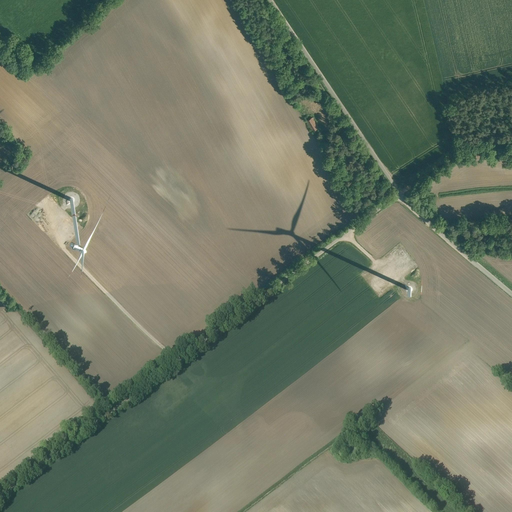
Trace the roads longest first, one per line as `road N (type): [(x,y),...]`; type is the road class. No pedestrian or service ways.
road 1 (track): [(33,220),(187,376),(207,384),(238,376),(400,247),(429,240),(462,253)]
road 2 (unclassified): [(0,498),(196,343),(399,198)]
road 3 (unclassified): [(270,0),(399,198)]
road 4 (unclassified): [(399,198),(511,295)]
road 5 (track): [(511,137),(446,158),(399,198)]
